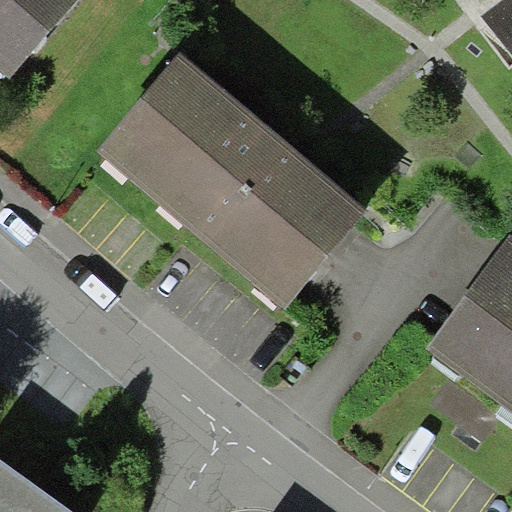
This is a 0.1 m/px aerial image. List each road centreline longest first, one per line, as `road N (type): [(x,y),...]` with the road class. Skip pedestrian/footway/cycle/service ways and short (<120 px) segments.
road 1 (residential): [(0,227),(228,431)]
road 2 (residential): [(228,431),(345,511)]
